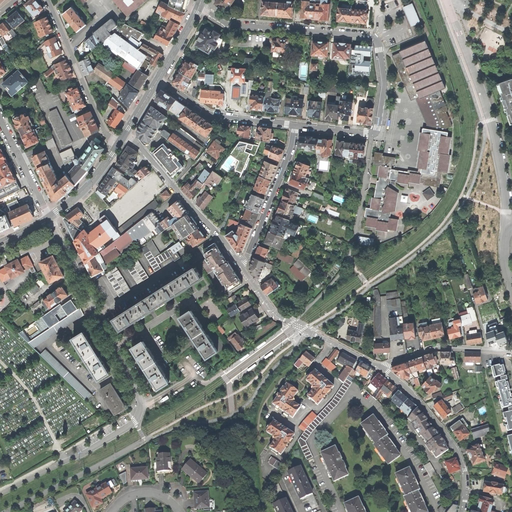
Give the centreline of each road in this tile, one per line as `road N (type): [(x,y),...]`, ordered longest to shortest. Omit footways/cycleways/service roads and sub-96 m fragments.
road 1 (residential): [(0,494),(81,454),(140,410),(48,218)]
road 2 (residential): [(296,125),(377,129),(383,79),(374,35),(224,23),(200,8)]
road 3 (residential): [(434,511),(409,453),(373,406),(352,396),(311,445),(341,511)]
road 4 (residential): [(506,225),(491,119),(446,0)]
road 5 (residential): [(380,367),(272,310),(240,265)]
road 6 (residential): [(463,511),(459,453),(380,367)]
road 7 (residential): [(240,265),(125,134)]
road 8 (residential): [(46,0),(118,144)]
road 9 (residential): [(296,125),(240,265)]
road 10 (residential): [(158,79),(209,115),(296,125)]
road 11 (residential): [(380,367),(437,348),(511,351)]
